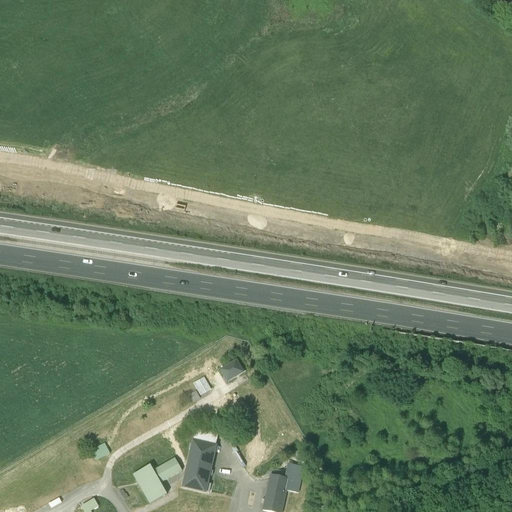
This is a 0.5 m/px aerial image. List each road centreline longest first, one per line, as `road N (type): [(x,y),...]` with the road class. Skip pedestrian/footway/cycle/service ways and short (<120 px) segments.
road 1 (motorway): [(511,306),(0,227)]
road 2 (motorway): [(0,254),(511,333)]
